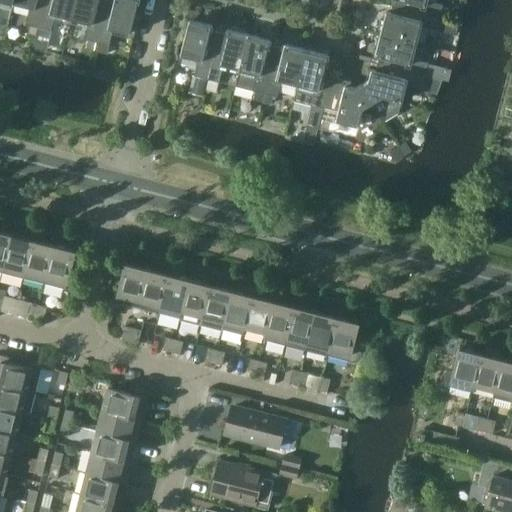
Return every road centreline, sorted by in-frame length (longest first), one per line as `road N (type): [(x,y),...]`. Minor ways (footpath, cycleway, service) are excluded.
road 1 (tertiary): [(511,285),(116,185)]
road 2 (residential): [(116,185),(164,0)]
road 3 (residential): [(77,344),(116,185)]
road 4 (residential): [(196,374),(162,511)]
road 5 (residential): [(196,374),(77,344)]
road 6 (residential): [(315,404),(196,374)]
